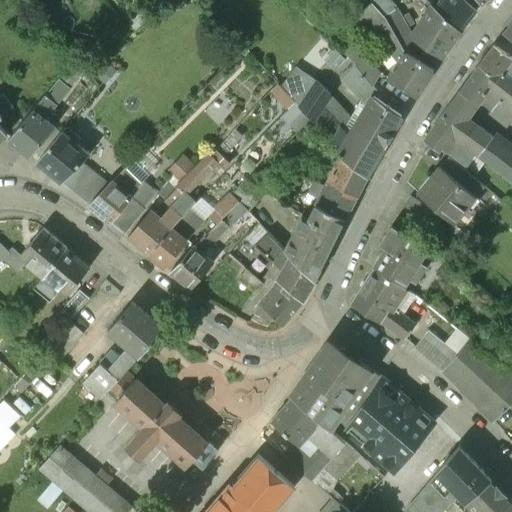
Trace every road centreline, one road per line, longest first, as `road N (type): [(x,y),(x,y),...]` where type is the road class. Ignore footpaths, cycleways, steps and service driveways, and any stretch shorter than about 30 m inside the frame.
road 1 (residential): [(0,194),(31,192),(53,204),(201,318),(243,340),(279,349),(308,344),(325,309)]
road 2 (residential): [(325,309),(419,126),(467,53),(511,5)]
road 3 (residential): [(325,309),(449,400),(511,467)]
